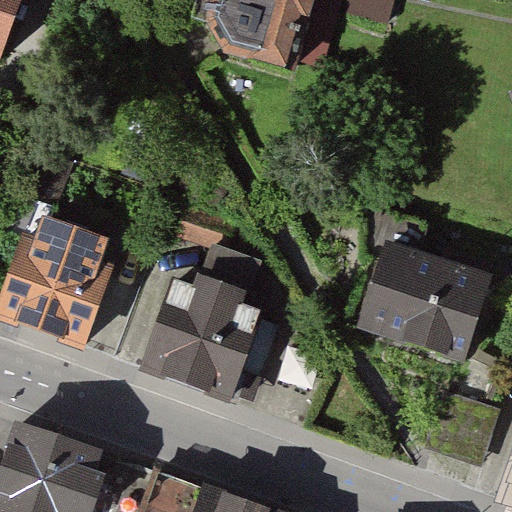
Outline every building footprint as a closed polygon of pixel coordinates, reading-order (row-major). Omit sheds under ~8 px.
[(0,0),(0,56),(26,0),(0,0)] [(323,0),(187,0),(185,10),(216,55),(297,82),(323,0)] [(355,0),(350,23),(390,33),(397,0),(355,0)] [(471,328),(495,248),(393,218),(375,280),(399,287),(394,305),(471,328)] [(130,260),(42,227),(6,325),(94,358),(130,260)] [(218,241),(184,229),(178,247),(212,259),(218,241)] [(198,281),(193,296),(166,286),(135,371),(240,410),(277,310),(198,281)] [(95,511),(116,460),(19,424),(0,474),(0,511),(95,511)] [(433,465),(486,482),(499,442),(445,426),(433,465)] [(263,511),(130,466),(113,511),(263,511)]
